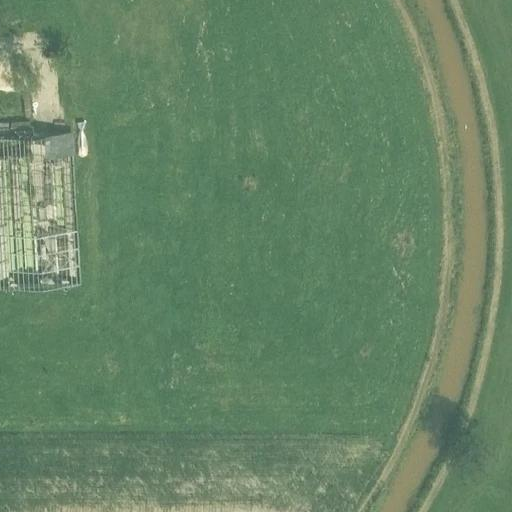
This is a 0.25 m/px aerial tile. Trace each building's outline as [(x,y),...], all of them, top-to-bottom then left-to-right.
[(50,0),(54,25),(122,16),(119,0),(50,0)] [(0,63),(0,93),(11,92),(6,63),(0,63)] [(3,283),(42,283),(42,251),(25,251),(25,236),(3,236),(3,283)] [(82,240),(70,241),(71,259),(82,258),(82,240)] [(123,298),(151,289),(139,250),(110,260),(123,298)]
